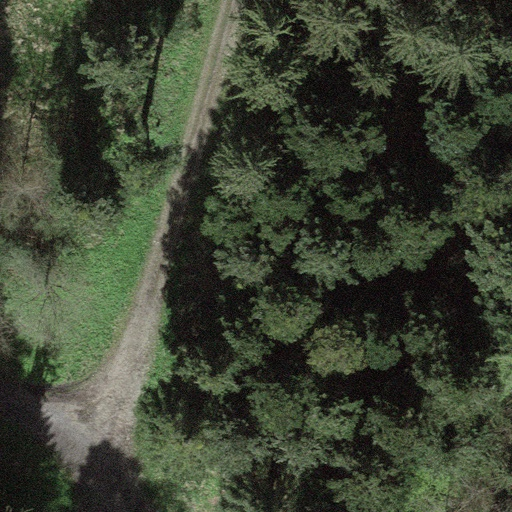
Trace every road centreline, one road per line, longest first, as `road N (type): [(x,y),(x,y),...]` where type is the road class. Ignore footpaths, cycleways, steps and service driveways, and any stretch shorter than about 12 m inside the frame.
road 1 (track): [(93,511),(240,0)]
road 2 (track): [(127,511),(105,487),(0,416)]
